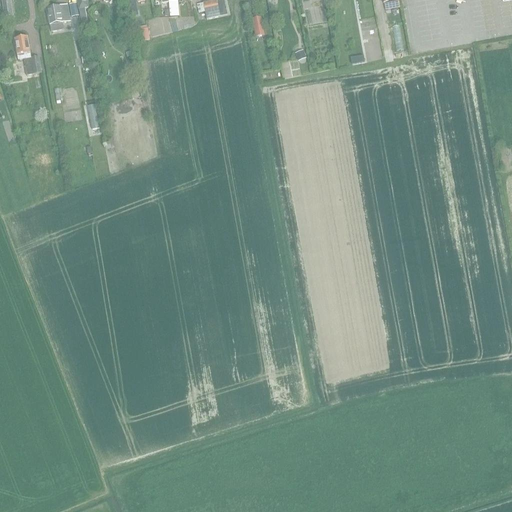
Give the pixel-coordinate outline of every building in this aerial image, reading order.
[(6,0),(2,1),(4,19),(12,17),(9,0),(6,0)] [(76,0),(78,10),(87,8),(85,0),(101,0),(101,1),(105,0),(76,0)] [(206,20),(227,16),(224,2),(217,3),(217,1),(203,3),(206,20)] [(70,5),(72,18),(78,17),(76,4),(70,5)] [(47,10),(50,24),(51,34),(65,31),(63,25),(71,23),(68,6),(47,10)] [(264,36),(260,19),(252,21),(256,37),(264,36)] [(137,42),(149,40),(147,28),(135,30),(137,42)] [(28,76),(41,75),(39,57),(31,58),(28,37),(15,39),(17,54),(20,54),(20,59),(25,59),(28,76)]
